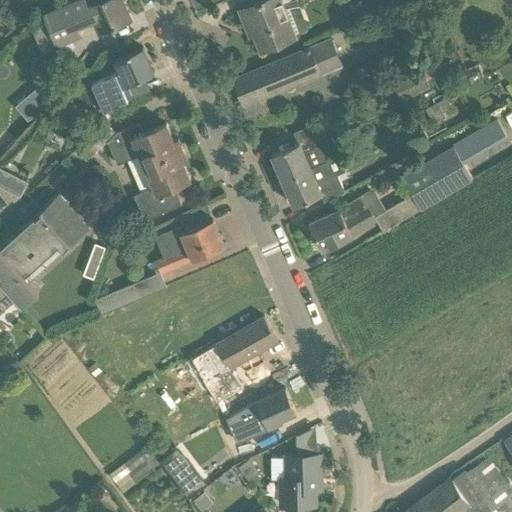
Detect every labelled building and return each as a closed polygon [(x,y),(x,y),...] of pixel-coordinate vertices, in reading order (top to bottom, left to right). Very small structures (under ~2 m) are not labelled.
[(86,0),(81,0),(45,16),(58,45),(83,34),(79,26),(85,24),(84,20),(93,16),(100,33),(132,19),(123,0),(104,0),(90,7),(86,0)] [(262,51),(309,31),(297,0),(262,0),(259,1),(260,2),(240,10),(247,26),(251,25),(262,51)] [(465,0),(434,0),(441,13),(466,0),(465,0)] [(246,104),(321,74),(342,66),(332,40),(236,79),(246,104)] [(123,74),(95,86),(105,110),(134,98),(128,85),(156,73),(144,47),(116,60),(123,74)] [(429,70),(438,89),(456,80),(447,61),(429,70)] [(478,64),(466,70),(472,83),(485,77),(478,64)] [(402,103),(431,89),(423,72),(393,86),(402,103)] [(61,93),(48,79),(16,107),(29,121),(61,93)] [(432,99),(434,103),(447,96),(445,93),(432,99)] [(447,98),(425,109),(433,124),(445,117),(443,113),(446,111),(444,108),(451,105),(447,98)] [(497,119),(454,145),(464,163),(508,137),(497,119)] [(167,122),(144,132),(140,123),(116,133),(105,121),(85,140),(86,141),(75,150),(86,162),(106,143),(116,165),(141,154),(146,165),(184,149),(179,138),(175,140),(167,122)] [(326,160),(331,158),(315,123),(295,132),(300,142),(273,154),(284,179),(326,160)] [(184,149),(146,165),(154,186),(135,194),(145,219),(183,204),(175,186),(192,179),(184,162),(188,160),(184,149)] [(338,174),(335,175),(326,160),(284,179),(296,206),(322,194),(326,202),(346,191),(338,174)] [(28,182),(0,167),(0,185),(6,190),(21,197),(28,182)] [(421,209),(413,193),(386,209),(387,210),(395,224),(421,209)] [(31,282),(90,229),(60,195),(41,211),(44,214),(37,221),(35,218),(1,249),(0,248),(0,283),(17,302),(22,309),(40,292),(31,282)] [(352,235),(378,220),(361,195),(340,208),(311,221),(323,249),(353,235),(352,235)] [(193,259),(225,246),(214,219),(210,220),(205,208),(177,220),(188,248),(156,261),(161,273),(193,259)] [(106,247),(96,243),(84,275),(94,279),(106,247)] [(167,278),(202,265),(200,259),(165,272),(167,278)] [(0,317),(17,302),(0,283),(0,317)] [(141,298),(135,283),(96,299),(102,315),(141,298)] [(244,388),(232,367),(279,340),(265,315),(217,343),(225,356),(210,365),(219,379),(208,386),(218,403),(244,388)] [(257,401),(228,418),(238,442),(284,422),(282,419),(297,412),(286,388),(257,401)] [(19,434),(47,471),(75,451),(49,415),(34,427),(32,425),(19,434)] [(165,463),(219,440),(214,428),(160,452),(165,463)] [(147,446),(110,474),(123,491),(160,463),(147,446)] [(406,511),(511,511),(511,470),(497,451),(487,458),(466,473),(464,470),(406,511)] [(319,484),(319,457),(287,456),(286,482),(282,482),(282,505),(314,506),(315,484),(319,484)] [(206,481),(189,459),(171,474),(188,496),(206,481)] [(260,472),(250,459),(239,467),(249,480),(260,472)] [(203,511),(214,502),(205,491),(194,500),(203,511)]
